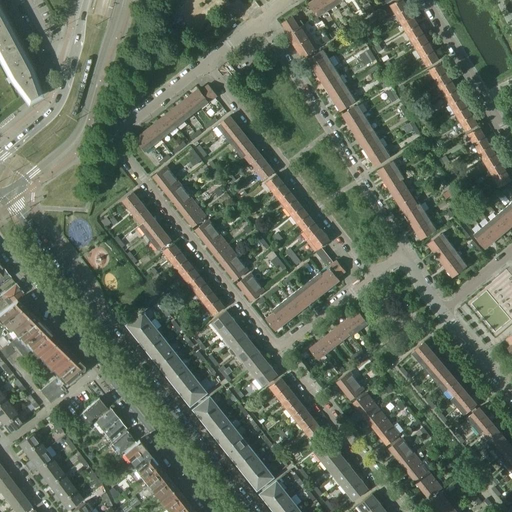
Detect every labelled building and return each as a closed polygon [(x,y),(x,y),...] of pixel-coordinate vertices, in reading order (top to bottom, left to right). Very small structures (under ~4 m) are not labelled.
[(318,17),(327,11),(319,0),(314,0),(309,3),(316,14),(318,17)] [(331,0),(319,0),(327,11),(335,6),(331,0)] [(398,0),(391,5),(396,14),(407,7),(402,0),(398,0)] [(412,16),(407,7),(396,14),(401,22),(412,16)] [(5,17),(0,8),(0,60),(4,69),(3,70),(7,77),(8,76),(12,79),(15,83),(13,84),(28,103),(42,96),(36,80),(35,81),(29,66),(31,65),(26,56),(24,57),(16,42),(18,41),(12,32),(11,32),(3,18),(5,17)] [(417,25),(412,16),(401,22),(406,31),(417,25)] [(283,23),(289,33),(303,25),(304,25),(301,20),(296,23),(292,17),(283,23)] [(303,25),(289,33),(288,34),(295,46),(310,36),(303,25)] [(423,34),(417,25),(406,31),(412,40),(423,34)] [(423,34),(412,40),(417,48),(428,42),(423,34)] [(310,36),(295,46),(303,57),(318,48),(310,36)] [(428,42),(417,48),(422,57),(433,51),(428,42)] [(308,59),(313,67),(329,58),(323,49),(320,51),(308,59)] [(433,51),(422,57),(427,66),(438,59),(433,51)] [(329,58),(313,67),(319,76),(334,66),(329,58)] [(236,73),(227,62),(219,69),(227,80),(236,73)] [(429,69),(435,78),(446,72),(440,63),(429,69)] [(376,65),(368,70),(370,73),(378,68),(376,65)] [(334,66),(319,76),(324,85),(339,75),(334,66)] [(446,72),(435,78),(440,87),(451,81),(446,72)] [(339,75),(324,85),(330,93),(345,83),(339,75)] [(451,81),(440,87),(445,96),(456,89),(451,81)] [(345,83),(330,93),(335,101),(350,92),(345,83)] [(199,89),(190,95),(200,108),(208,101),(209,102),(216,95),(208,85),(201,91),(199,89)] [(456,89),(445,96),(450,104),(461,98),(456,89)] [(350,92),(335,101),(341,110),(353,103),(353,102),(356,101),(350,92)] [(190,95),(182,102),(192,115),(200,108),(190,95)] [(461,98),(450,104),(455,113),(466,106),(461,98)] [(182,102),(175,108),(185,120),(192,115),(182,102)] [(343,114),(348,123),(363,113),(358,105),(355,106),(343,114)] [(466,106),(455,113),(460,121),(471,115),(466,106)] [(175,108),(167,114),(177,127),(185,120),(175,108)] [(363,113),(348,123),(354,131),(369,122),(363,113)] [(167,114),(159,120),(169,133),(177,127),(167,114)] [(471,115),(460,121),(466,130),(477,124),(471,115)] [(217,126),(223,134),(236,124),(230,116),(217,126)] [(159,120),(150,127),(160,140),(169,133),(159,120)] [(369,122),(354,131),(359,139),(374,130),(369,122)] [(242,132),(236,124),(223,134),(230,141),(242,132)] [(150,127),(143,133),(153,145),(160,140),(150,127)] [(468,134),(474,143),(484,137),(479,127),(468,134)] [(374,130),(359,139),(364,148),(379,139),(374,130)] [(248,139),(242,132),(230,141),(236,149),(248,139)] [(143,149),(145,152),(153,145),(143,133),(135,139),(143,149)] [(484,137),(474,143),(479,152),(490,145),(484,137)] [(255,147),(248,139),(236,149),(242,158),(245,155),(255,147)] [(379,139),(364,148),(370,157),(385,147),(379,139)] [(490,145),(479,152),(484,161),(495,154),(490,145)] [(255,147),(245,155),(251,163),(261,155),(255,147)] [(385,147),(370,157),(375,166),(387,158),(390,156),(385,147)] [(495,154),(484,161),(489,169),(500,162),(495,154)] [(261,155),(251,163),(257,171),(267,163),(261,155)] [(378,170),(383,179),(399,169),(393,161),(390,162),(378,170)] [(500,162),(489,169),(494,177),(505,171),(500,162)] [(267,163),(257,171),(264,179),(274,171),(267,163)] [(154,176),(160,184),(173,175),(166,166),(154,176)] [(399,169),(383,179),(389,188),(401,180),(404,178),(399,169)] [(505,171),(494,177),(499,186),(510,180),(505,171)] [(266,182),(273,190),(283,183),(276,174),(266,182)] [(173,175),(160,184),(167,193),(179,183),(173,175)] [(449,181),(446,176),(437,181),(441,186),(449,181)] [(401,180),(389,188),(394,196),(406,188),(401,180)] [(179,183),(167,193),(173,201),(186,191),(179,183)] [(283,183),(273,190),(279,198),(289,190),(283,183)] [(406,188),(394,196),(399,204),(412,196),(406,188)] [(289,190),(279,198),(285,206),(295,198),(289,190)] [(186,191),(173,201),(180,209),(192,199),(186,191)] [(123,200),(130,208),(140,201),(133,192),(123,200)] [(69,195),(69,204),(80,204),(81,195),(69,195)] [(412,196),(399,204),(405,212),(417,205),(412,196)] [(295,198),(285,206),(291,214),(301,206),(295,198)] [(192,199),(180,209),(186,217),(198,207),(192,199)] [(140,201),(130,208),(136,216),(146,208),(140,201)] [(417,205),(405,212),(410,221),(425,211),(420,203),(417,205)] [(301,206),(291,214),(298,222),(308,214),(301,206)] [(198,207),(186,217),(193,226),(206,216),(198,207)] [(146,208),(136,216),(142,224),(152,216),(146,208)] [(511,224),(511,216),(505,208),(497,214),(508,228),(511,224)] [(425,211),(410,221),(415,230),(430,220),(425,211)] [(308,214),(298,222),(304,230),(314,222),(308,214)] [(508,228),(497,214),(489,221),(500,235),(508,228)] [(152,216),(142,224),(139,226),(146,234),(158,224),(152,216)] [(107,217),(101,221),(106,227),(111,223),(107,217)] [(196,229),(202,238),(215,228),(208,220),(196,229)] [(430,220),(415,230),(421,239),(433,231),(436,229),(430,220)] [(500,235),(489,221),(481,227),(493,241),(500,235)] [(314,222),(304,230),(310,237),(320,229),(314,222)] [(158,224),(146,234),(152,242),(164,232),(158,224)] [(493,241),(481,227),(473,234),(476,236),(475,237),(485,248),(493,241)] [(215,228),(202,238),(209,246),(221,237),(215,228)] [(321,229),(320,229),(310,237),(306,240),(315,251),(316,251),(322,259),(328,255),(321,246),(329,240),(321,229)] [(164,232),(152,242),(158,250),(161,248),(171,240),(164,232)] [(428,243),(435,252),(449,241),(443,233),(440,235),(428,243)] [(221,237),(209,246),(216,254),(228,245),(221,237)] [(449,241),(435,252),(441,260),(455,249),(449,241)] [(163,251),(170,259),(180,251),(173,243),(163,251)] [(228,245),(216,254),(222,262),(234,253),(228,245)] [(455,249),(441,260),(447,268),(461,257),(455,249)] [(180,251),(170,259),(176,267),(186,259),(180,251)] [(300,261),(292,251),(288,254),(297,264),(300,261)] [(234,253),(222,262),(228,271),(241,261),(234,253)] [(337,261),(334,263),(328,255),(322,259),(329,268),(321,274),(331,286),(339,279),(337,277),(345,271),(337,261)] [(282,262),(277,256),(271,261),(276,267),(276,266),(282,262)] [(461,257),(447,268),(453,276),(465,268),(464,267),(467,265),(461,257)] [(186,259),(176,267),(183,275),(193,267),(186,259)] [(241,261),(228,271),(236,280),(248,270),(241,261)] [(285,267),(282,262),(276,266),(280,270),(282,268),(283,269),(285,267)] [(0,264),(0,284),(10,277),(0,264)] [(193,267),(183,275),(189,283),(199,275),(193,267)] [(331,286),(321,274),(320,272),(312,278),(323,292),(331,286)] [(238,283),(245,291),(257,282),(250,273),(238,283)] [(199,275),(189,283),(195,291),(205,283),(199,275)] [(323,292),(312,278),(304,284),(315,298),(323,292)] [(0,310),(22,292),(14,282),(0,293),(0,310)] [(257,282),(245,291),(252,300),(264,290),(257,282)] [(205,283),(195,291),(201,298),(211,291),(205,283)] [(315,298),(304,284),(296,291),(307,305),(315,298)] [(168,286),(163,290),(161,292),(164,295),(167,292),(167,291),(170,289),(168,286)] [(211,291),(201,298),(207,306),(217,298),(211,291)] [(307,305),(296,291),(289,296),(300,310),(307,305)] [(300,310),(289,296),(281,303),(292,317),(300,310)] [(217,298),(207,306),(214,315),(224,307),(217,298)] [(0,319),(3,322),(23,306),(17,300),(0,313),(0,319)] [(292,317),(281,303),(272,309),(274,312),(284,323),(292,317)] [(5,333),(30,312),(23,306),(3,322),(6,327),(2,330),(5,333)] [(358,310),(350,317),(360,330),(368,323),(366,321),(366,320),(358,310)] [(231,317),(226,311),(212,322),(219,330),(233,318),(232,316),(231,317)] [(9,342),(37,319),(30,312),(5,333),(0,336),(0,349),(9,343),(9,342)] [(143,312),(136,318),(133,320),(134,321),(128,326),(135,334),(151,322),(143,312)] [(275,330),(284,323),(274,312),(266,318),(275,330)] [(350,317),(342,323),(350,333),(352,336),(360,330),(350,317)] [(233,318),(219,330),(225,338),(239,327),(234,321),(235,320),(233,318)] [(27,351),(50,332),(37,319),(9,342),(9,343),(11,345),(13,344),(22,355),(27,351)] [(151,322),(135,334),(141,342),(157,329),(151,322)] [(342,323),(334,329),(342,339),(350,333),(342,323)] [(239,327),(225,338),(231,346),(246,334),(244,332),(244,333),(239,327)] [(157,329),(141,342),(147,350),(163,337),(157,329)] [(334,329),(326,335),(334,345),(342,339),(334,329)] [(38,355),(57,339),(50,333),(51,332),(50,332),(27,351),(32,357),(35,354),(36,356),(38,355)] [(246,334),(231,346),(238,354),(252,343),(247,337),(248,336),(246,334)] [(326,335),(319,342),(326,352),(334,345),(326,335)] [(163,337),(147,350),(153,357),(169,345),(163,337)] [(44,362),(64,346),(57,339),(38,355),(44,362)] [(310,348),(318,358),(326,352),(319,342),(310,348)] [(424,342),(414,350),(412,353),(418,361),(431,350),(424,342)] [(252,343),(238,354),(244,362),(259,350),(257,348),(256,349),(252,343)] [(8,344),(0,350),(0,351),(6,359),(15,352),(8,344)] [(169,345),(153,357),(159,365),(175,352),(169,345)] [(64,346),(44,362),(50,370),(51,369),(71,353),(64,346)] [(259,350),(244,362),(250,370),(264,359),(260,353),(260,352),(259,350)] [(431,350),(418,361),(425,368),(437,358),(431,350)] [(175,352),(159,365),(165,373),(181,360),(175,352)] [(71,353),(51,369),(57,375),(77,359),(71,353)] [(437,358),(425,368),(431,376),(444,366),(437,358)] [(77,359),(57,375),(40,390),(50,402),(86,371),(83,368),(84,364),(78,359),(77,359)] [(264,359),(250,370),(257,378),(271,366),(270,364),(269,365),(264,359)] [(181,360),(165,373),(171,380),(187,367),(181,360)] [(271,366),(257,378),(263,386),(277,375),(272,369),(273,368),(271,366)] [(444,366),(431,376),(438,383),(450,373),(444,366)] [(187,367),(171,380),(177,388),(193,375),(187,367)] [(350,372),(337,381),(344,390),(357,381),(350,372)] [(450,373),(438,383),(444,391),(447,389),(457,381),(450,373)] [(193,375),(177,388),(183,396),(199,383),(193,375)] [(281,378),(270,386),(276,394),(287,385),(281,378)] [(357,381),(344,390),(351,399),(363,389),(357,381)] [(457,381),(447,389),(453,397),(463,388),(457,381)] [(199,383),(183,396),(190,404),(196,399),(196,401),(207,392),(199,383)] [(287,385),(276,394),(282,401),(292,392),(287,385)] [(463,388),(453,397),(450,399),(457,407),(469,396),(463,388)] [(292,392),(282,401),(287,408),(298,399),(292,392)] [(354,402),(361,411),(373,401),(366,392),(354,402)] [(210,396),(203,402),(199,405),(200,406),(195,410),(201,419),(218,406),(210,396)] [(469,396),(457,407),(464,414),(466,412),(476,404),(469,396)] [(98,397),(76,416),(85,427),(92,421),(90,419),(105,406),(98,397)] [(2,398),(0,400),(0,412),(9,406),(2,398)] [(38,405),(35,401),(33,399),(30,402),(34,408),(38,405)] [(298,399),(287,408),(293,415),(304,406),(298,399)] [(373,401),(361,411),(367,419),(379,409),(373,401)] [(9,406),(0,412),(0,419),(3,423),(15,414),(9,406)] [(218,406),(201,419),(207,426),(224,414),(218,406)] [(304,406),(293,415),(298,422),(309,413),(304,406)] [(466,418),(473,426),(486,416),(479,407),(469,415),(469,416),(466,418)] [(95,421),(103,430),(118,418),(110,409),(95,421)] [(379,409),(367,419),(374,427),(386,417),(379,409)] [(309,413),(298,422),(304,429),(315,420),(309,413)] [(15,414),(3,423),(10,431),(21,422),(15,414)] [(224,414),(207,426),(213,434),(230,421),(224,414)] [(486,416),(473,426),(480,434),(482,431),(492,423),(486,416)] [(386,417),(374,427),(380,436),(392,426),(386,417)] [(118,418),(103,430),(111,440),(126,428),(118,418)] [(271,425),(275,422),(273,419),(269,422),(264,426),(266,429),(272,425),(271,425)] [(315,420),(304,429),(310,436),(320,428),(315,420)] [(230,421),(213,434),(219,442),(236,429),(230,421)] [(492,423),(482,431),(488,439),(498,431),(492,423)] [(79,430),(74,424),(69,428),(74,434),(79,430)] [(392,426),(380,436),(387,444),(399,434),(392,426)] [(320,428),(310,436),(315,444),(326,435),(320,428)] [(236,429),(219,442),(225,449),(242,437),(236,429)] [(120,452),(134,440),(130,436),(131,434),(128,431),(127,431),(126,430),(111,442),(109,444),(116,452),(118,450),(120,452)] [(283,439),(286,436),(291,433),(288,430),(284,433),(281,436),(275,440),(278,443),(283,439)] [(498,431),(488,439),(486,441),(492,449),(505,438),(498,431)] [(18,443),(24,452),(39,441),(33,432),(18,443)] [(242,437),(225,449),(232,457),(248,444),(242,437)] [(389,447),(396,456),(408,446),(402,438),(389,447)] [(505,438),(492,449),(499,457),(511,446),(505,438)] [(123,452),(130,461),(146,448),(139,440),(123,452)] [(315,452),(322,460),(337,448),(335,446),(334,447),(329,440),(315,452)] [(39,441),(24,452),(31,460),(45,449),(39,441)] [(248,444),(232,457),(238,465),(254,452),(248,444)] [(408,446),(396,456),(403,464),(415,455),(408,446)] [(511,447),(511,446),(499,457),(505,464),(511,458),(511,447)] [(146,448),(130,461),(136,468),(151,457),(152,456),(146,448)] [(337,448),(322,460),(328,468),(342,457),(338,451),(338,450),(337,448)] [(45,449),(31,460),(37,468),(51,457),(45,449)] [(254,452),(238,465),(244,472),(260,459),(254,452)] [(415,455),(403,464),(409,472),(421,463),(415,455)] [(51,457),(37,468),(43,476),(57,466),(51,457)] [(151,457),(136,468),(135,470),(141,477),(157,464),(151,457)] [(342,457),(328,468),(335,476),(349,464),(348,462),(347,463),(342,457)] [(260,459),(244,472),(250,480),(266,467),(260,459)] [(421,463),(409,472),(416,481),(428,471),(421,463)] [(157,464),(141,477),(147,485),(164,471),(159,466),(157,465),(157,464)] [(349,464),(335,476),(341,484),(355,473),(350,467),(351,466),(349,464)] [(57,466),(43,476),(49,485),(63,474),(57,466)] [(266,467),(250,480),(256,488),(262,484),(263,485),(273,477),(266,467)] [(164,471),(147,485),(153,492),(169,480),(168,478),(168,476),(164,471)] [(428,471),(416,481),(422,489),(435,479),(428,471)] [(355,473),(341,484),(347,492),(362,480),(360,478),(360,479),(355,473)] [(6,474),(0,478),(0,490),(0,491),(12,482),(6,474)] [(63,474),(49,485),(55,493),(69,482),(63,474)] [(113,481),(111,477),(104,480),(107,485),(113,481)] [(435,479),(422,489),(429,498),(441,488),(435,479)] [(169,480),(153,492),(159,500),(175,487),(169,480)] [(362,480),(347,492),(354,500),(368,489),(363,483),(364,482),(362,480)] [(277,481),(269,486),(266,489),(267,490),(261,495),(268,503),(284,490),(277,481)] [(12,482),(0,491),(6,499),(18,490),(12,482)] [(69,482),(55,493),(61,501),(75,490),(69,482)] [(501,494),(494,486),(492,489),(498,496),(501,494)] [(175,487),(159,500),(166,508),(182,495),(178,489),(176,488),(175,487)] [(118,488),(112,493),(116,498),(122,493),(118,488)] [(18,490),(6,499),(12,507),(24,498),(18,490)] [(75,490),(61,501),(67,510),(82,499),(75,490)] [(284,490),(268,503),(274,511),(290,498),(284,490)] [(429,503),(436,511),(448,502),(441,493),(429,503)] [(358,505),(363,511),(365,511),(379,501),(377,499),(377,500),(372,494),(358,505)] [(182,495),(166,508),(168,511),(176,511),(187,503),(186,502),(186,499),(182,495)] [(24,498),(12,507),(16,511),(23,511),(31,507),(24,498)] [(290,498),(274,511),(275,511),(288,511),(296,506),(290,498)] [(379,501),(365,511),(382,511),(385,510),(380,504),(381,504),(379,501)] [(70,511),(88,511),(91,511),(84,502),(70,511)] [(448,502),(436,511),(452,511),(455,510),(448,502)] [(187,503),(176,511),(191,511),(194,510),(193,510),(187,503)]
